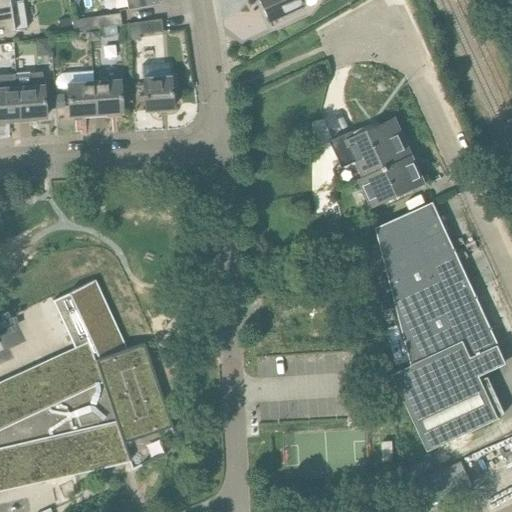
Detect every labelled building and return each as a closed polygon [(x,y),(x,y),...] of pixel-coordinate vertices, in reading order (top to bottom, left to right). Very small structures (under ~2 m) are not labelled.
[(125,0),(127,10),(158,4),(157,0),(125,0)] [(258,0),(269,22),(303,6),(300,0),(258,0)] [(0,33),(14,31),(14,30),(27,28),(22,2),(0,6),(0,33)] [(120,14),(96,17),(97,29),(121,26),(120,14)] [(97,29),(96,17),(72,21),(74,33),(97,29)] [(56,20),(57,34),(71,33),(69,19),(56,20)] [(139,35),(143,35),(162,32),(161,20),(127,25),(130,41),(140,40),(139,35)] [(90,32),(91,43),(101,42),(100,31),(90,32)] [(95,115),(93,83),(92,72),(61,74),(57,77),(55,82),(55,89),(67,88),(69,117),(95,115)] [(45,118),(43,87),(42,73),(33,73),(34,87),(16,89),(19,120),(45,118)] [(172,110),(169,78),(143,80),(145,111),(172,110)] [(93,83),(95,115),(121,113),(119,81),(93,83)] [(0,121),(19,120),(16,89),(0,89),(0,121)] [(48,97),(49,111),(56,110),(55,96),(48,97)] [(55,96),(56,110),(65,109),(64,96),(55,96)] [(364,178),(412,157),(395,119),(359,135),(345,136),(331,142),(342,168),(357,161),(364,178)] [(360,180),(373,208),(425,184),(412,157),(364,178),(360,180)] [(419,432),(490,399),(480,377),(499,368),(503,356),(499,347),(499,346),(492,330),(493,329),(492,328),(491,328),(477,298),(478,298),(478,296),(476,297),(455,251),(456,251),(456,249),(455,249),(433,203),(376,229),(380,243),(349,252),(373,342),(386,339),(369,274),(387,269),(412,366),(393,374),(419,432)] [(0,342),(4,352),(48,332),(36,305),(0,321),(0,342)] [(0,492),(16,488),(14,481),(33,476),(35,484),(54,480),(52,472),(99,462),(101,469),(121,465),(119,457),(126,455),(128,463),(129,463),(131,471),(165,455),(160,441),(174,435),(144,344),(95,362),(94,362),(85,366),(80,355),(60,364),(56,357),(39,365),(42,372),(4,390),(1,382),(0,383),(0,382),(0,492)] [(428,452),(481,427),(499,419),(490,399),(419,432),(428,452)] [(463,458),(439,467),(445,484),(470,475),(463,458)]
